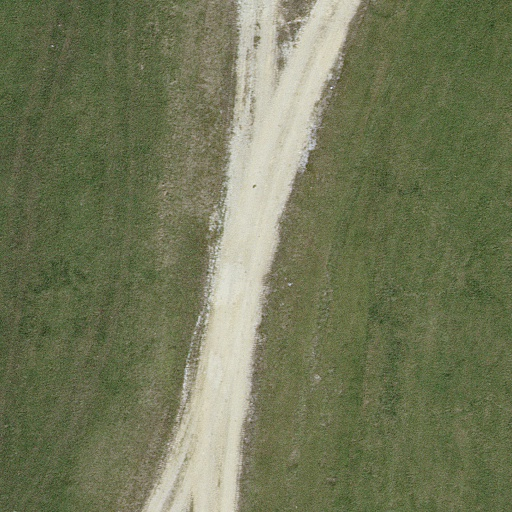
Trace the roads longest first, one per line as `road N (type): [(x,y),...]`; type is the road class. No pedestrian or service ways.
road 1 (track): [(169,511),(212,440),(255,198),(262,0)]
road 2 (track): [(340,0),(255,198)]
